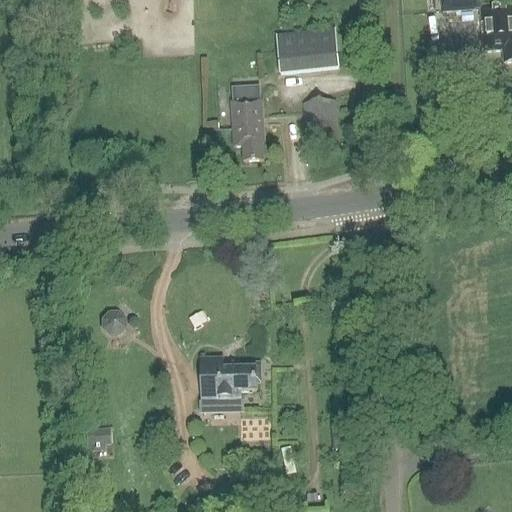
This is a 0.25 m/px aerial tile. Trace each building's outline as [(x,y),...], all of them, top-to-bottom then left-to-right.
[(511,7),(485,9),(484,0),(440,0),(442,15),(478,12),(481,54),(498,53),(500,63),(511,62),(511,7)] [(335,31),(275,37),(280,78),(339,71),(335,31)] [(261,104),(260,88),(232,90),(233,105),(232,105),(233,124),(233,132),(234,149),(243,149),(244,164),(263,163),(262,142),(264,142),(262,103),(261,104)] [(336,104),(302,106),(305,153),(339,151),(336,104)] [(100,322),(101,333),(108,339),(118,339),(126,331),(125,321),(117,314),(106,314),(100,322)] [(222,361),(201,362),(201,404),(240,404),(240,394),(255,394),(257,394),(257,382),(257,370),(222,370),(222,366),(222,361)] [(84,433),(85,454),(110,452),(108,431),(84,433)] [(250,511),(250,497),(209,498),(209,501),(195,502),(195,511),(250,511)]
